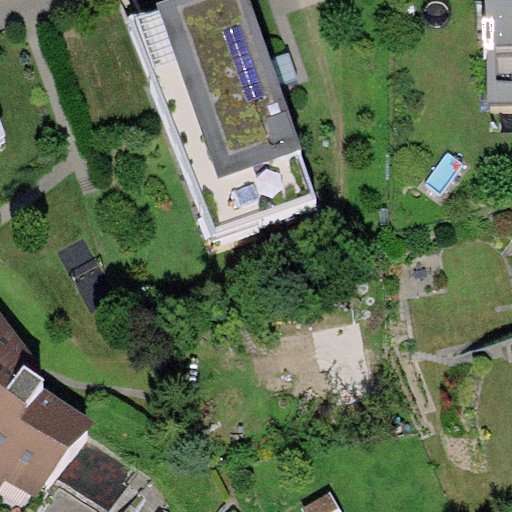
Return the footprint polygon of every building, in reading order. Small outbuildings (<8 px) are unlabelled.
[(318,202),(248,0),(186,0),(156,10),(158,15),(129,23),(214,239),(318,202)] [(511,2),(486,3),(488,106),(511,105),(511,2)] [(86,435),(94,425),(43,391),(45,388),(34,379),(43,373),(0,313),(0,494),(5,487),(37,506),(53,483),(86,435)] [(110,511),(139,472),(86,435),(53,483),(94,511),(110,511)] [(127,511),(174,511),(182,502),(150,479),(127,511)] [(302,510),(303,511),(340,511),(331,494),(302,510)]
